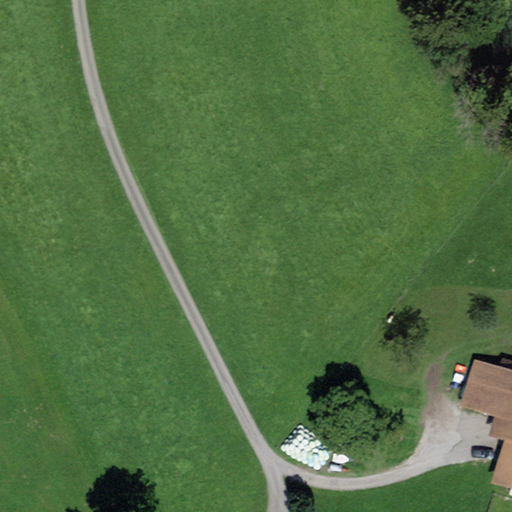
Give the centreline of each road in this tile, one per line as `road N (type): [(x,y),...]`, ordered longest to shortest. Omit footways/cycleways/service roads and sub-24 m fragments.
road 1 (residential): [(292,511),(124,171),(74,0)]
road 2 (track): [(479,455),(331,486),(265,457)]
